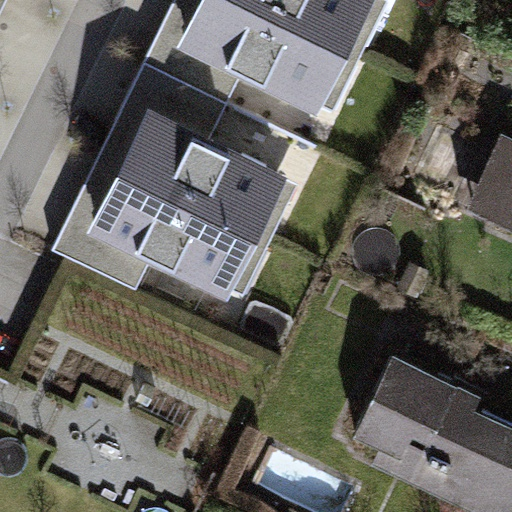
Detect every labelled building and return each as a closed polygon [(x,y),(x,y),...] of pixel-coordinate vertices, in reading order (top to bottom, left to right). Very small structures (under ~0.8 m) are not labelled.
[(171,0),(143,59),(227,99),(244,64),(316,99),(339,51),(356,60),(361,51),(256,0),(201,0),(196,11),(172,0),(171,0)] [(256,0),(361,51),(365,41),(347,32),(362,0),(256,0)] [(122,164),(270,236),(275,226),(257,217),(280,169),(209,135),(227,99),(143,59),(114,119),(138,131),(122,164)] [(511,139),(503,136),(468,210),(511,230),(511,139)] [(270,236),(122,164),(106,196),(82,185),(52,246),(135,286),(153,249),(225,283),(248,236),(266,245),(270,236)] [(511,511),(511,411),(387,352),(341,448),(476,511),(511,511)]
